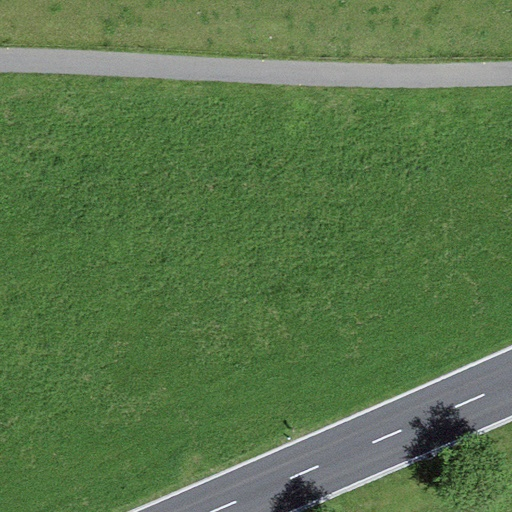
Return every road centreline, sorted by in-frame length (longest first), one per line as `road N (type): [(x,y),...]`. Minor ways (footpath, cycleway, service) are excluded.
road 1 (track): [(511,82),(407,87),(0,70)]
road 2 (primary): [(511,386),(220,511)]
